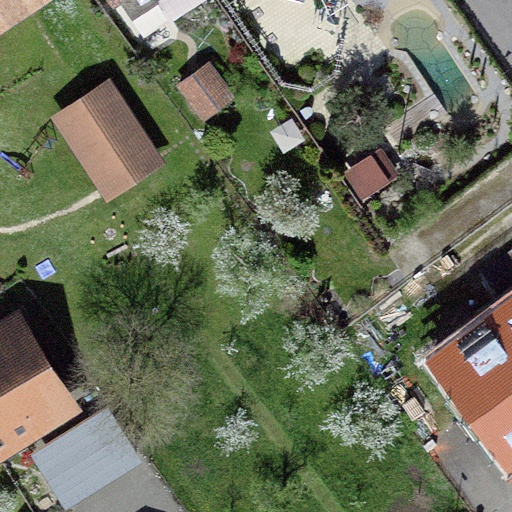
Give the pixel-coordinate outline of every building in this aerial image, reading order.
[(103,0),(105,3),(109,0),(116,0),(127,15),(149,0),(103,0)] [(374,75),(339,97),(356,123),(391,101),(374,75)] [(115,94),(67,124),(119,204),(167,174),(115,94)] [(511,249),(478,274),(502,307),(490,317),(488,315),(429,359),(502,457),(511,449),(511,249)] [(34,325),(0,346),(0,465),(88,410),(34,325)]
